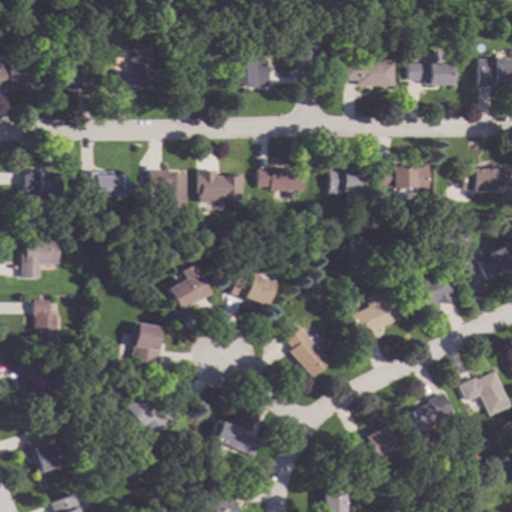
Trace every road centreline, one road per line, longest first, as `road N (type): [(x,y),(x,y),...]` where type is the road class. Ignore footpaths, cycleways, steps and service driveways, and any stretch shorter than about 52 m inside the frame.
road 1 (residential): [(511,126),(0,134)]
road 2 (residential): [(511,310),(296,421),(274,511)]
